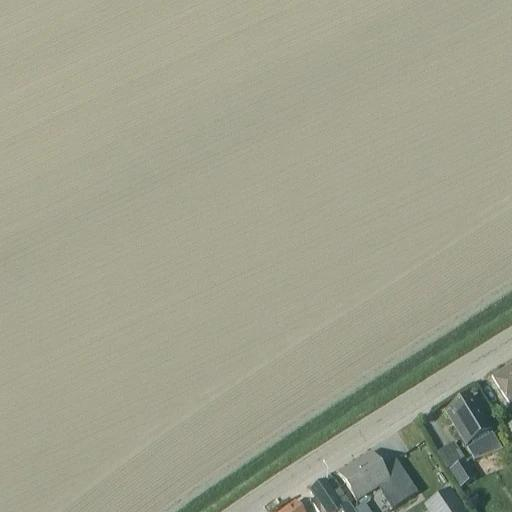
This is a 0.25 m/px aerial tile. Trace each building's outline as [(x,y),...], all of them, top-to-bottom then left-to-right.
[(508,366),(491,378),(508,404),(511,400),(511,369),(511,370),(508,366)] [(470,444),(472,447),(466,451),(473,463),(501,453),(491,436),(487,438),(485,434),(489,432),(469,399),(446,413),(466,446),(470,444)] [(438,455),(447,469),(461,460),(452,446),(438,455)] [(338,476),(355,502),(355,503),(378,488),(392,511),(400,511),(415,503),(399,479),(403,476),(395,462),(380,471),(370,455),(338,476)] [(448,473),(458,490),(474,481),(463,464),(448,473)] [(324,483),(309,493),(314,500),(309,503),(314,511),(351,511),(338,491),(332,495),(324,483)] [(461,511),(448,492),(423,509),(425,511),(461,511)]
